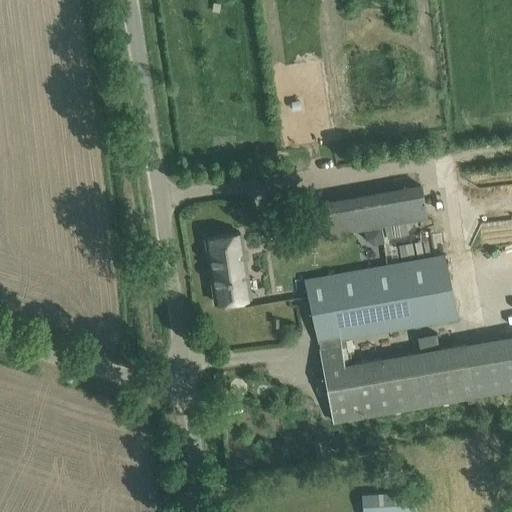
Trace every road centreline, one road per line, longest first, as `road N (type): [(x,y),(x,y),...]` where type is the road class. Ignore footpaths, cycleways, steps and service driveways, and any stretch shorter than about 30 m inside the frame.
road 1 (unclassified): [(183,384),(130,0)]
road 2 (unclassified): [(183,384),(158,386),(0,335)]
road 3 (unclassified): [(201,511),(183,384)]
